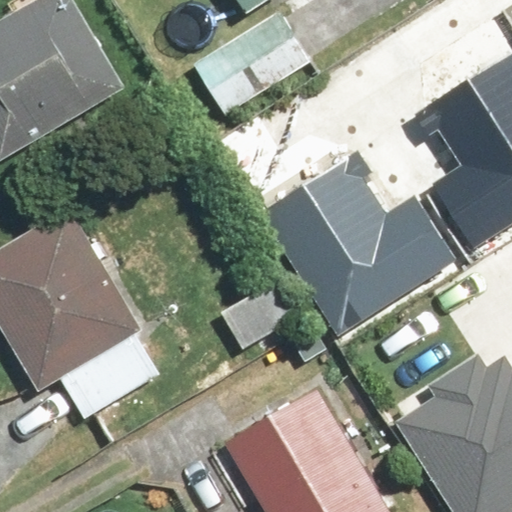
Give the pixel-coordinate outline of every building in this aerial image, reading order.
[(96,0),(54,0),(0,30),(0,147),(9,164),(146,88),(96,0)] [(248,0),(258,16),(285,0),(248,0)] [(321,56),(290,9),(203,68),(234,115),(321,56)] [(433,176),(475,247),(511,225),(511,46),(433,93),(470,154),(433,176)] [(364,149),(271,204),(343,325),(464,255),(422,185),(395,202),(364,149)] [(181,365),(155,321),(89,215),(0,269),(0,302),(51,385),(67,375),(94,419),(181,365)] [(323,311),(303,277),(231,319),(251,353),(323,311)] [(511,511),(511,360),(499,368),(490,352),(442,381),(452,397),(413,421),(468,511),(511,511)] [(406,511),(336,391),(242,445),(219,458),(250,511),(406,511)]
